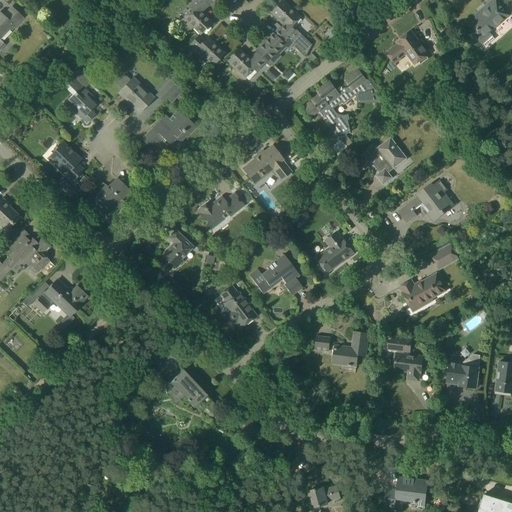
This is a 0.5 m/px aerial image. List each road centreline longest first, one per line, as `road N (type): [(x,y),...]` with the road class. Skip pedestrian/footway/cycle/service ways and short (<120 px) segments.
road 1 (residential): [(229,372),(367,278),(374,261),(270,112)]
road 2 (tertiary): [(511,452),(450,438),(295,432),(229,372)]
road 3 (track): [(0,421),(139,283)]
road 4 (tertiary): [(229,372),(107,248)]
road 5 (tertiary): [(107,248),(0,146)]
road 6 (residential): [(165,199),(270,112)]
road 7 (residential): [(270,112),(367,36)]
